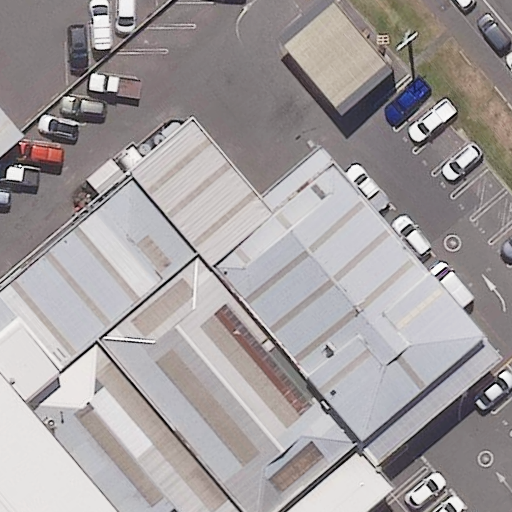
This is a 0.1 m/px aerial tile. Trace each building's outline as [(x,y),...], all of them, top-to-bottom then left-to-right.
[(395,58),(343,0),(328,0),(290,33),(347,99),(395,58)] [(0,136),(22,118),(0,91),(0,136)] [(204,248),(218,264),(281,212),(200,113),(136,165),(204,248)] [(498,344),(346,159),(281,212),(218,264),(370,449),(498,344)] [(204,248),(136,165),(0,276),(0,373),(20,398),(97,335),(204,248)] [(242,511),(292,511),(370,449),(218,264),(204,248),(97,335),(242,511)] [(242,511),(97,335),(20,398),(114,511),(242,511)] [(114,511),(20,398),(0,373),(0,511),(114,511)]
